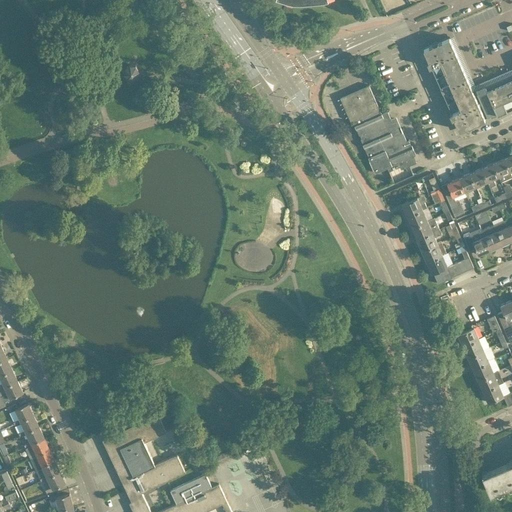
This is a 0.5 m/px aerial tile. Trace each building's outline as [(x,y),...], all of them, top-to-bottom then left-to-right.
[(485,119),(449,37),(423,48),(429,60),(427,61),(429,67),(431,66),(440,87),(442,92),(451,112),(449,113),(452,119),(454,118),(459,130),(485,119)] [(125,67),(124,73),(127,77),(133,78),(137,75),(138,70),(135,65),(130,64),(125,67)] [(511,72),(476,88),(479,94),(480,94),(491,118),(503,113),(502,113),(511,108),(511,72)] [(404,141),(395,119),(391,120),(387,111),(381,114),(368,85),(340,97),(350,121),(352,120),(368,157),(368,158),(374,173),(387,167),(389,171),(400,166),(401,169),(406,167),(407,170),(410,168),(409,165),(416,162),(413,156),(414,155),(408,140),(404,141)] [(511,177),(504,158),(492,163),(498,176),(499,176),(502,181),(511,177)] [(498,176),(492,163),(481,168),(487,181),(490,187),(496,184),(493,178),(498,176)] [(487,181),(481,168),(469,172),(475,186),(487,181)] [(475,186),(469,172),(458,177),(464,191),(475,186)] [(464,191),(458,177),(447,182),(447,184),(442,186),(451,207),(457,205),(453,195),(464,191)] [(439,188),(431,192),(436,203),(440,201),(444,200),(439,188)] [(507,197),(505,193),(495,197),(497,202),(507,197)] [(417,198),(401,204),(406,216),(422,209),(426,207),(424,201),(419,203),(417,198)] [(448,211),(444,200),(440,201),(445,213),(448,211)] [(485,207),(482,201),(471,206),(474,212),(485,207)] [(411,227),(427,220),(422,209),(406,216),(411,227)] [(483,217),(488,214),(486,210),(474,215),(476,219),(483,217)] [(416,239),(440,229),(435,217),(427,220),(411,227),(416,239)] [(511,239),(506,226),(503,220),(492,225),(501,244),(511,239)] [(501,244),(492,225),(481,230),(481,231),(484,236),(489,249),(501,244)] [(437,243),(434,237),(442,233),(440,229),(416,239),(421,250),(437,243)] [(469,250),(475,248),(478,254),(489,249),(484,236),(481,231),(470,235),(469,232),(463,235),(469,250)] [(426,261),(441,255),(446,253),(447,252),(442,241),(437,244),(437,243),(421,250),(426,261)] [(442,255),(426,261),(431,273),(432,273),(437,284),(451,277),(446,265),(442,255)] [(473,268),(468,257),(468,256),(464,258),(462,258),(467,270),(473,268)] [(467,270),(462,258),(457,261),(462,272),(467,270)] [(462,272),(457,261),(452,263),(457,275),(462,272)] [(452,263),(446,265),(451,277),(457,275),(452,263)] [(511,325),(511,322),(511,321),(511,301),(511,300),(500,305),(503,311),(497,313),(510,344),(511,342),(511,325)] [(494,315),(486,318),(492,332),(495,330),(500,328),(498,324),(494,315)] [(473,326),(468,329),(458,333),(463,345),(478,338),(473,326)] [(505,340),(502,333),(500,328),(495,330),(500,341),(505,340)] [(483,349),(478,338),(463,345),(468,356),(483,349)] [(473,367),(488,361),(483,349),(468,356),(473,367)] [(0,376),(0,377),(0,375),(0,373),(12,368),(6,357),(0,360),(0,376)] [(493,372),(488,361),(473,367),(478,379),(494,372),(493,372)] [(4,384),(0,385),(0,390),(6,388),(5,386),(17,380),(12,368),(0,373),(0,375),(0,377),(4,384)] [(498,370),(494,372),(478,379),(483,390),(498,383),(503,381),(498,370)] [(0,407),(6,405),(4,402),(11,399),(10,397),(22,391),(17,380),(5,386),(6,388),(0,390),(0,393),(2,398),(4,401),(0,402),(0,407)] [(503,395),(498,383),(483,390),(488,402),(503,396),(502,395),(503,395)] [(511,401),(508,392),(503,395),(502,395),(503,396),(507,406),(511,403),(511,401)] [(20,418),(13,421),(15,425),(22,422),(21,420),(33,414),(28,402),(15,408),(20,418)] [(38,425),(33,414),(21,420),(22,422),(25,429),(18,433),(20,436),(27,433),(26,431),(38,425)] [(157,511),(151,511),(142,492),(186,471),(185,470),(185,471),(177,454),(155,464),(144,441),(167,431),(166,430),(158,414),(103,439),(132,502),(134,502),(138,511),(232,511),(219,483),(212,486),(205,473),(170,490),(176,503),(157,511)] [(31,441),(24,444),(26,448),(33,445),(31,443),(44,437),(38,425),(26,431),(27,433),(31,441)] [(49,448),(44,437),(31,443),(33,445),(26,448),(31,459),(38,456),(37,454),(49,448)] [(242,451),(251,446),(248,440),(239,445),(242,451)] [(54,459),(49,448),(37,454),(38,456),(31,459),(36,470),(43,467),(42,465),(54,459)] [(47,475),(40,478),(41,480),(41,482),(49,478),(48,477),(60,471),(54,459),(42,465),(43,467),(47,475)] [(511,481),(511,460),(483,473),(483,471),(482,471),(490,491),(491,491),(490,491),(511,481)] [(14,485),(7,471),(1,473),(6,484),(4,485),(3,488),(3,490),(14,485)] [(52,486),(45,489),(47,493),(54,490),(53,488),(65,482),(60,471),(48,477),(49,478),(52,486)] [(24,482),(21,475),(16,477),(19,485),(24,482)] [(0,505),(4,504),(9,501),(9,500),(12,499),(19,496),(16,491),(5,496),(6,498),(0,500),(0,505)] [(56,495),(48,497),(49,501),(57,499),(59,507),(60,509),(73,505),(70,493),(56,497),(56,495)] [(0,511),(1,511),(1,510),(6,508),(11,505),(9,501),(4,504),(0,505),(0,511)]
